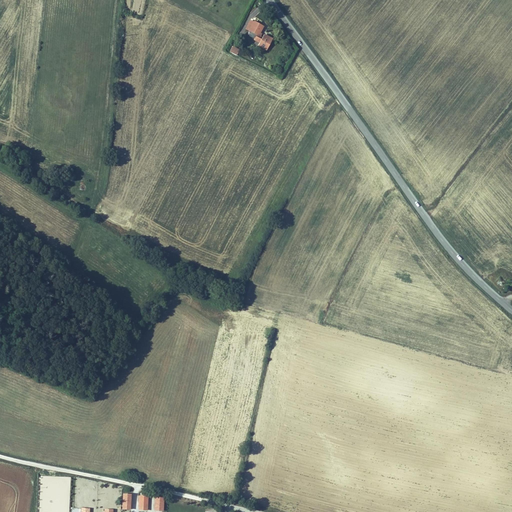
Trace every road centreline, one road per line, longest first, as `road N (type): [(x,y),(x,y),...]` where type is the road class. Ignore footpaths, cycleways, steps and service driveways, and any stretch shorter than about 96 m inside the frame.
road 1 (tertiary): [(511,309),(444,243),(269,0)]
road 2 (unclassified): [(0,456),(255,511)]
